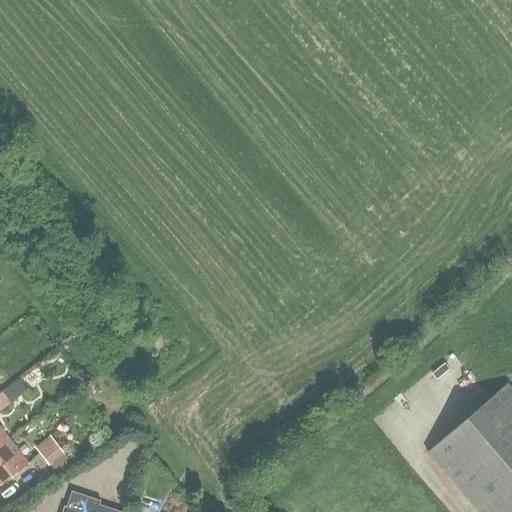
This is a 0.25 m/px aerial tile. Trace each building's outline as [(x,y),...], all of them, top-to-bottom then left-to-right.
[(5,368),(0,371),(0,388),(13,379),(5,368)] [(2,393),(10,404),(26,392),(18,381),(2,393)] [(474,511),(511,511),(511,393),(505,385),(424,454),(474,511)] [(0,448),(10,441),(4,434),(0,428),(0,448)] [(51,437),(37,448),(52,467),(66,456),(51,437)] [(10,441),(0,448),(0,483),(1,485),(28,464),(10,441)] [(118,511),(99,506),(101,502),(72,492),(65,511),(118,511)]
